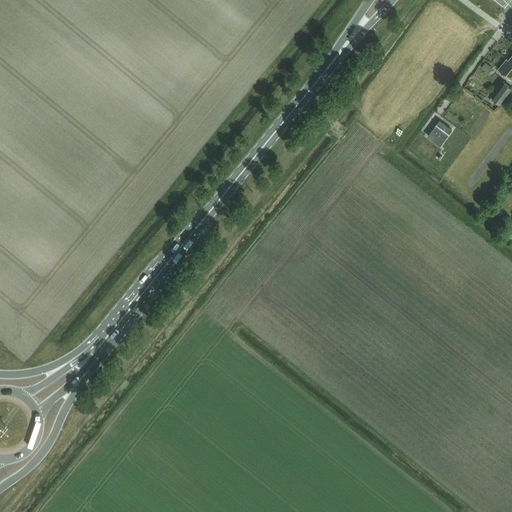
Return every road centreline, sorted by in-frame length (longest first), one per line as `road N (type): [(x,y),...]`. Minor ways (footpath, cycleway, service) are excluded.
road 1 (primary): [(335,58),(117,324)]
road 2 (primary): [(0,490),(46,449),(107,343)]
